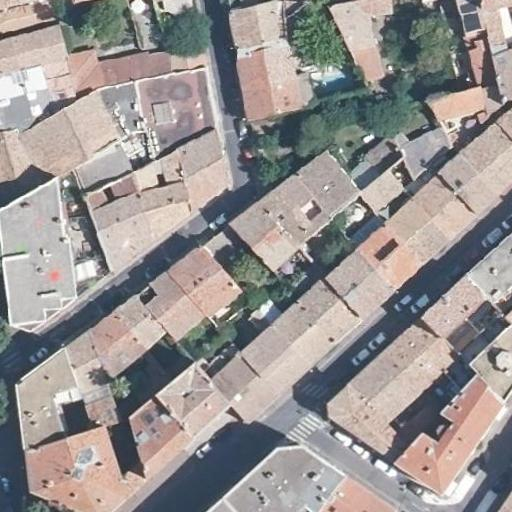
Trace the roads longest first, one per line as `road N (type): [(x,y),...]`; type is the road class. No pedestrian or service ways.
road 1 (residential): [(211,0),(243,187),(0,365)]
road 2 (residential): [(511,207),(287,412)]
road 3 (residential): [(287,412),(432,511)]
road 4 (residential): [(287,412),(178,511)]
